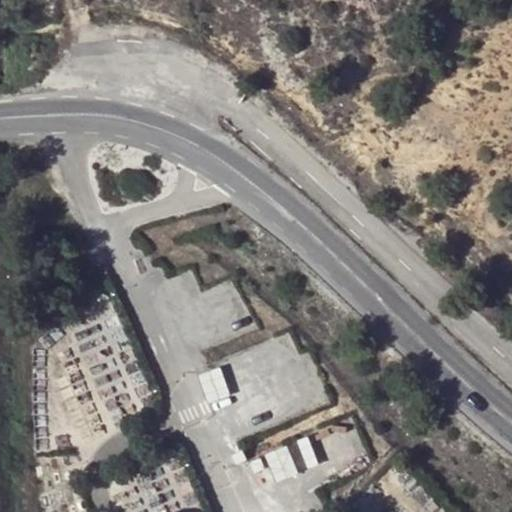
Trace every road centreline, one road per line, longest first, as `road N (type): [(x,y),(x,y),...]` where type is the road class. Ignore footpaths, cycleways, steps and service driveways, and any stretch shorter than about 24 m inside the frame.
road 1 (unclassified): [(511,359),(205,88),(141,62),(85,68),(50,116)]
road 2 (secondary): [(50,116),(112,115),(172,134),(240,173),(511,420)]
road 3 (unclassified): [(50,116),(224,511)]
